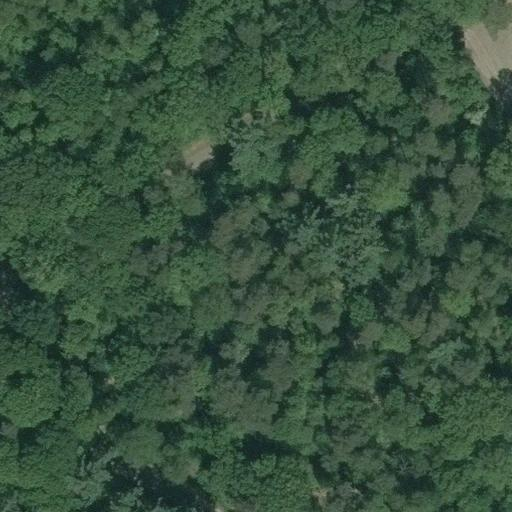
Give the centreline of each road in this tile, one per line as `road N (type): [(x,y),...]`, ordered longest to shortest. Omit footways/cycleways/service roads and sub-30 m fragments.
road 1 (unclassified): [(0,271),(467,0)]
road 2 (unclassified): [(204,511),(107,456),(0,416)]
